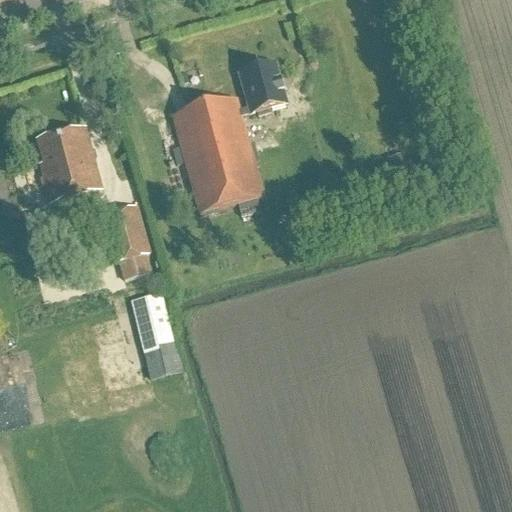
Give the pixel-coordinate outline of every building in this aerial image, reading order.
[(200,222),(239,211),(242,222),(261,217),(258,205),(265,203),(243,123),(258,119),(259,123),(267,121),(266,117),(287,111),(283,95),(276,71),(241,81),(250,114),(241,116),(237,105),(191,118),(173,123),(200,222)] [(103,196),(86,133),(38,146),(44,169),(40,170),(51,210),(103,196)] [(407,158),(388,163),(392,180),(411,175),(407,158)] [(139,211),(103,220),(116,269),(119,268),(124,286),(152,279),(148,260),(152,259),(139,211)] [(167,296),(137,302),(152,367),(182,360),(167,296)]
